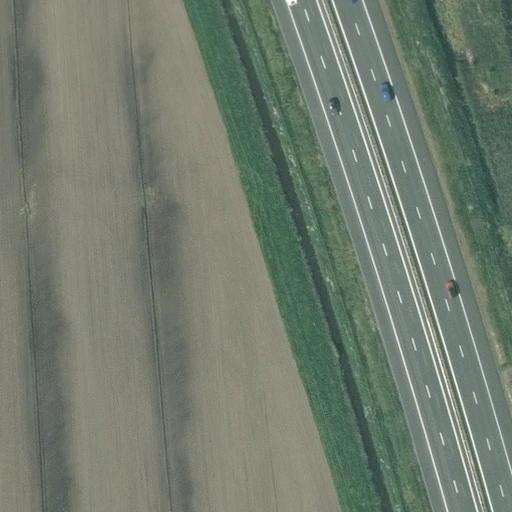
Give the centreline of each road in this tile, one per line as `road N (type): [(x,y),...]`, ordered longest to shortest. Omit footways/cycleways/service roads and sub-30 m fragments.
road 1 (motorway): [(295,0),(456,511)]
road 2 (motorway): [(511,480),(361,0)]
